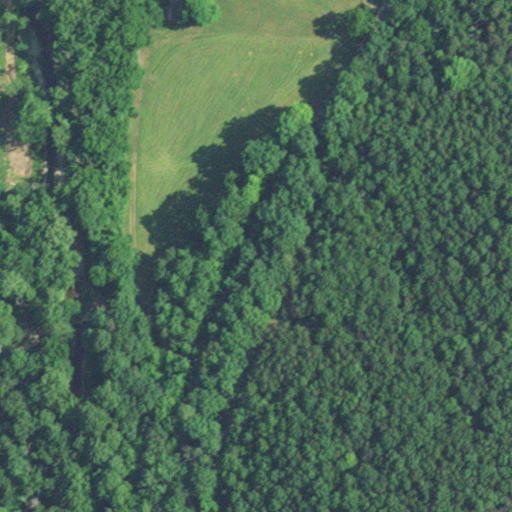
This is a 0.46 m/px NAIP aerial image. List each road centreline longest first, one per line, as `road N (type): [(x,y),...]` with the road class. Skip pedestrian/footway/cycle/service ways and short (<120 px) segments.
road 1 (tertiary): [(183,436),(251,228),(393,0)]
road 2 (residential): [(183,436),(123,290),(71,304),(0,343)]
